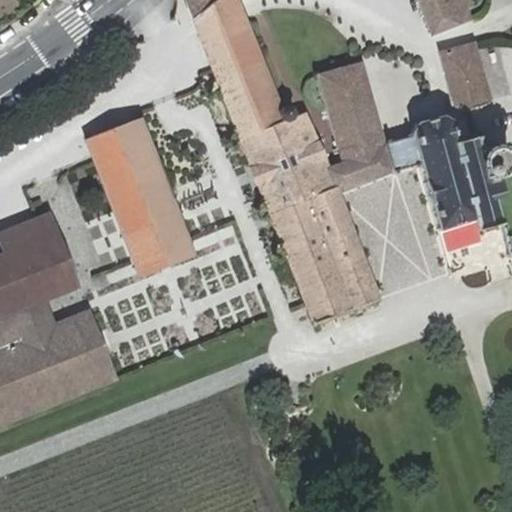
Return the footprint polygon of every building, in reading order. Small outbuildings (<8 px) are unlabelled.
[(182,0),(189,19),(216,0),(416,0),(431,38),(470,22),(466,6),(474,5),(471,0),(182,0)] [(236,0),(216,0),(189,19),(207,58),(252,39),(236,0)] [(252,39),(207,58),(315,324),(378,301),(339,194),(394,171),(386,144),(359,63),(316,76),(342,159),(328,165),(311,127),(305,130),(298,118),(287,123),(252,39)] [(439,51),(453,105),(459,109),(487,102),(472,43),(439,51)] [(411,134),(452,275),(511,258),(511,153),(508,151),(503,148),(499,147),(492,149),(486,153),(483,157),(477,138),(458,143),(451,123),(442,117),(417,124),(411,134)] [(138,124),(90,144),(142,273),(190,254),(185,241),(138,124)] [(386,144),(394,171),(419,164),(411,137),(386,144)] [(0,430),(111,383),(87,316),(54,329),(42,300),(75,287),(49,213),(0,233),(0,430)]
